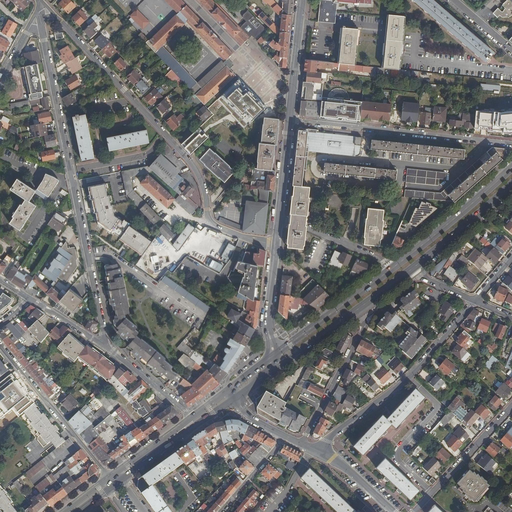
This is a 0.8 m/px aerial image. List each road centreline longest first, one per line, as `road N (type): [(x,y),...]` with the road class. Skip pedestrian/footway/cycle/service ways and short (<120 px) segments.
road 1 (residential): [(41,2),(185,158),(210,220),(275,248)]
road 2 (residential): [(39,28),(105,344)]
road 3 (residential): [(511,143),(289,120)]
road 4 (residential): [(311,449),(401,383),(474,300)]
road 5 (residential): [(0,344),(108,477)]
road 6 (unclassified): [(361,306),(362,332),(300,444)]
road 7 (primary): [(511,167),(395,266)]
road 8 (primary): [(395,266),(273,354)]
road 9 (residential): [(511,403),(414,511)]
road 10 (primary): [(122,478),(234,396)]
road 11 (primary): [(409,270),(511,181)]
road 12 (residential): [(278,216),(395,266)]
road 13 (tertiary): [(301,0),(289,120)]
